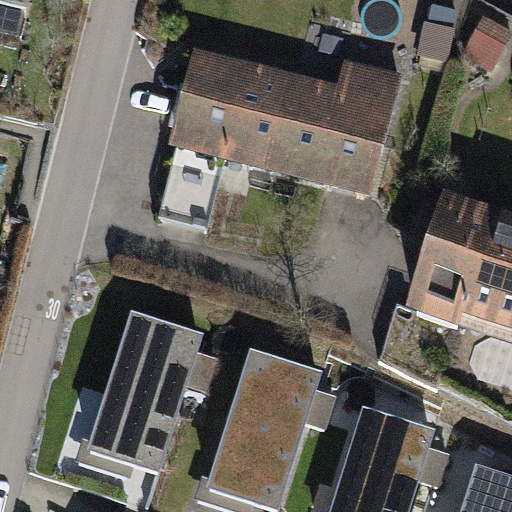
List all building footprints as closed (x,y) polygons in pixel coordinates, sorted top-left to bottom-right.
[(0,0),(0,23),(34,32),(42,0),(0,0)] [(511,54),(511,38),(487,26),(466,64),(498,81),(511,54)] [(456,41),(429,34),(419,69),(446,76),(456,41)] [(377,211),(408,85),(351,71),(345,96),(203,62),(161,232),(213,244),(230,175),(377,211)] [(511,232),(449,214),(417,321),(402,316),(385,372),(428,385),(444,334),(470,341),(474,329),(511,340),(511,232)] [(195,334),(126,312),(82,448),(151,470),(195,334)] [(314,373),(242,352),(201,490),(272,511),(314,373)] [(401,511),(425,433),(354,412),(324,511),(401,511)] [(511,511),(511,480),(469,468),(455,511),(511,511)]
